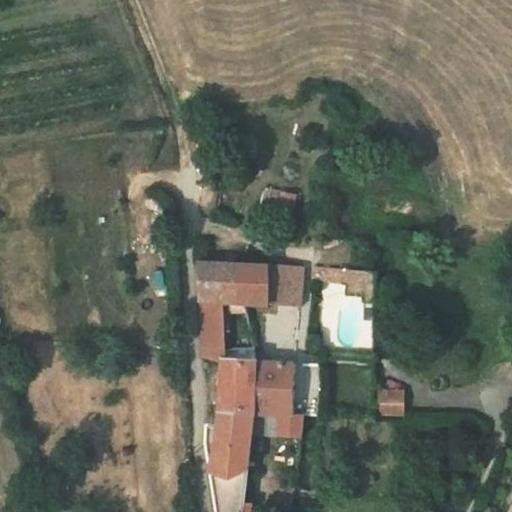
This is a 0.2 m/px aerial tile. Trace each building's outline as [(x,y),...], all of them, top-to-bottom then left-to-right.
[(209,127),(201,101),(186,104),(194,131),(209,127)] [(235,278),(241,278),(269,278),(271,241),(238,242),(235,278)] [(271,241),(269,278),(303,278),(306,241),(271,241)] [(201,243),(202,278),(222,278),(235,278),(238,242),(201,243)] [(370,341),(371,272),(315,271),(315,283),(338,283),(337,341),(370,341)] [(220,337),(222,278),(202,278),(203,338),(220,338),(220,337)] [(235,278),(234,288),(244,289),(241,278),(235,278)] [(280,389),(295,391),(299,337),(257,338),(255,387),(280,389)] [(332,340),(299,337),(295,391),(307,391),(331,394),(332,340)] [(255,387),(257,338),(220,338),(219,385),(252,387),(255,387)] [(252,387),(219,385),(219,404),(205,402),(220,495),(246,500),(246,495),(248,475),(252,387)] [(295,391),(280,389),(278,412),(305,415),(307,391),(295,391)] [(379,414),(402,414),(402,390),(379,390),(379,414)] [(257,475),(248,475),(246,495),(257,495),(257,475)] [(246,511),(257,495),(246,495),(246,500),(220,495),(229,511),(246,511)]
